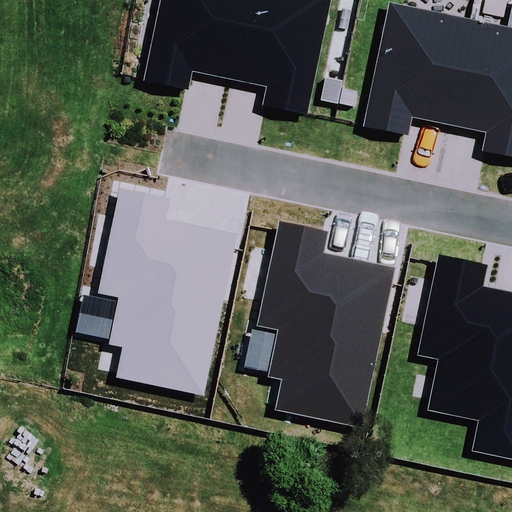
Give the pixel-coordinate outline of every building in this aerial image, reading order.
[(250,0),(165,0),(150,77),(194,86),(197,70),(234,78),(250,0)] [(269,103),(311,112),(334,0),(250,0),(234,78),(273,86),(269,103)] [(475,18),(394,2),(370,123),(413,132),(416,117),(454,124),(475,18)] [(489,150),(511,154),(511,25),(475,18),(454,124),(492,132),(489,150)] [(511,461),(511,297),(473,290),(478,269),(431,259),(411,355),(432,359),(422,411),(471,421),(465,452),(511,461)]
